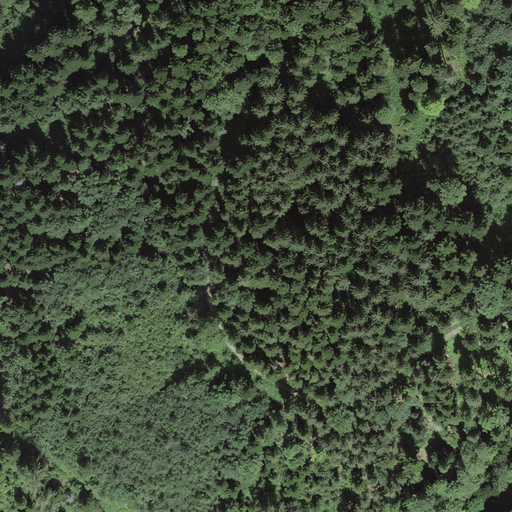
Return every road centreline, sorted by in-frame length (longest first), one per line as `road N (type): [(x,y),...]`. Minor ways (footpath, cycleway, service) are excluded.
road 1 (track): [(511,308),(488,310),(355,391),(262,386),(213,345),(204,277),(219,178),(313,0)]
road 2 (track): [(159,0),(0,139)]
